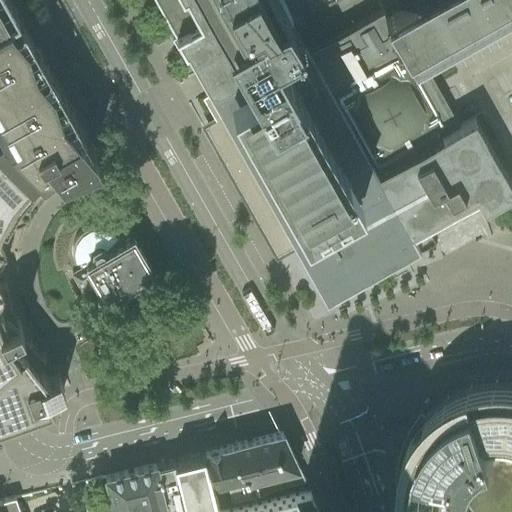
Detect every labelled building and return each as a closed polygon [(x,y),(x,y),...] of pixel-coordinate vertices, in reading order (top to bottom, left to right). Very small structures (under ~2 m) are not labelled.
[(59,170),(94,150),(76,129),(78,127),(71,113),(70,112),(62,98),(61,96),(53,83),(52,81),(45,67),(44,66),(36,52),(35,50),(19,21),(14,12),(16,11),(14,7),(13,7),(10,2),(8,0),(0,0),(0,422),(11,419),(33,411),(37,410),(39,409),(48,406),(51,404),(50,401),(48,396),(47,394),(63,388),(58,373),(46,377),(36,363),(40,359),(42,357),(42,356),(44,354),(41,352),(36,346),(31,341),(29,338),(20,325),(21,324),(16,315),(15,316),(10,301),(9,297),(6,282),(6,279),(2,279),(1,279),(0,279),(0,220),(3,222),(4,221),(8,212),(12,205),(14,201),(17,196),(19,194),(20,193),(25,188),(29,182),(31,180),(32,179),(39,173),(42,170),(47,175),(59,169),(59,170)] [(155,0),(176,37),(172,39),(180,53),(186,49),(198,71),(283,25),(280,20),(290,14),(282,0),(155,0)] [(283,25),(198,71),(209,90),(204,93),(205,94),(201,96),(219,127),(217,129),(216,130),(216,133),(217,135),(218,136),(220,137),(222,137),(224,137),(227,142),(217,147),(220,152),(274,248),(291,238),(324,297),(418,245),(411,233),(475,197),(480,207),(511,188),(511,186),(473,117),(459,125),(419,54),(511,1),(511,0),(394,0),(390,2),(382,7),(382,8),(380,9),(310,49),(305,51),(299,55),(292,42),(284,28),(283,25)] [(72,271),(71,272),(83,292),(97,284),(105,298),(106,300),(109,298),(114,295),(117,293),(122,290),(123,290),(126,288),(131,284),(132,285),(135,283),(135,282),(140,279),(140,280),(144,278),(144,277),(149,274),(149,275),(152,273),(142,257),(143,257),(131,236),(120,243),(117,237),(118,235),(114,231),(109,228),(104,226),(99,226),(94,226),(89,227),(84,229),(80,233),(76,237),(73,241),(72,246),(71,252),(71,257),(73,263),(77,261),(80,267),(73,271),(72,271)] [(396,475),(396,485),(397,494),(402,494),(404,503),(406,511),(458,511),(464,508),(461,504),(459,500),(457,495),(456,490),(455,485),(471,484),(471,487),(472,490),(473,492),(474,495),(475,497),(477,499),(479,501),(480,503),(482,505),(485,507),(487,508),(489,510),(492,511),(494,511),(495,511),(510,511),(511,511),(511,510),(511,379),(511,380),(502,379),(494,380),(485,381),(477,383),(468,385),(460,389),(453,393),(445,397),(438,403),(432,408),(426,415),(423,413),(421,411),(416,418),(412,424),(407,432),(404,439),(401,447),(399,456),(397,466),(396,475)] [(281,431),(229,444),(243,476),(251,493),(253,497),(274,487),(305,480),(299,465),(297,465),(281,431)] [(251,493),(243,476),(229,444),(203,451),(212,483),(226,480),(230,498),(251,493)] [(219,511),(212,483),(203,451),(170,459),(182,511),(219,511)] [(182,511),(170,459),(155,463),(104,476),(113,511),(182,511)] [(317,511),(308,490),(219,511),(317,511)] [(20,511),(14,496),(7,498),(0,499),(0,511),(20,511)]
